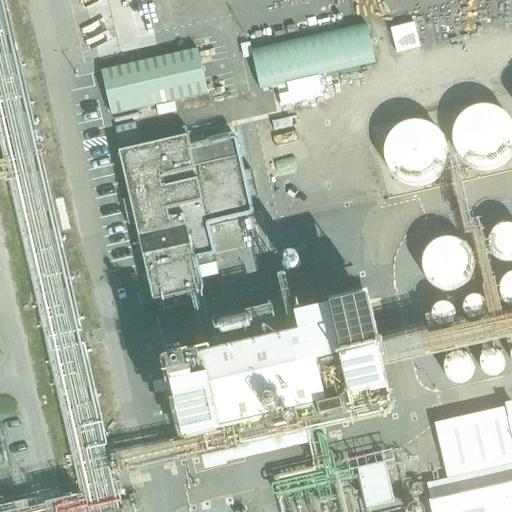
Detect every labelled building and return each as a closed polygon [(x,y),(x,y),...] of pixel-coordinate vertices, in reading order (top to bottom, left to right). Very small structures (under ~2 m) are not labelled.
[(121,511),(114,478),(110,459),(3,0),(0,0),(0,146),(3,159),(9,183),(82,499),(85,511),(121,511)] [(389,29),(396,55),(419,49),(413,23),(389,29)] [(368,27),(252,53),(261,91),(377,67),(368,27)] [(102,71),(112,116),(206,95),(199,51),(102,71)] [(350,75),(327,80),(332,101),(355,96),(350,75)] [(511,122),(511,121),(507,116),(504,113),(498,110),(491,107),(485,107),(478,107),(473,109),(467,112),(462,116),(457,121),(455,126),(453,131),(452,138),(452,144),(454,151),(458,157),(461,161),(465,165),(470,168),(476,171),(482,172),(490,171),(496,170),(501,167),(506,163),(511,157),(511,156),(511,122)] [(448,159),(449,154),(448,147),(446,141),(443,135),(438,130),(433,126),(426,123),(422,122),(415,121),(410,122),(403,124),(397,127),(393,131),(389,135),(386,141),(384,147),(383,154),(384,159),(386,166),(389,172),(393,177),(398,182),(404,185),(409,186),(415,187),(421,186),(427,185),(434,182),(439,178),(443,172),(447,166),(448,159)] [(102,123),(77,129),(89,181),(114,175),(102,123)] [(188,137),(120,153),(131,200),(123,201),(129,226),(136,224),(154,302),(191,293),(202,290),(196,268),(216,264),(207,225),(251,215),(248,201),(258,199),(252,170),(242,173),(234,137),(190,146),(188,137)] [(0,185),(9,183),(3,159),(0,159),(0,185)] [(511,319),(504,321),(496,285),(492,286),(479,222),(473,223),(474,229),(473,230),(456,160),(451,161),(466,237),(473,235),(485,287),(483,290),(486,304),(487,308),(491,324),(381,349),(369,302),(296,317),(300,335),(280,339),(273,310),(210,324),(202,290),(191,293),(206,357),(200,359),(200,357),(178,361),(178,362),(169,364),(185,442),(110,459),(114,478),(162,468),(163,473),(190,467),(188,463),(204,459),(207,471),(228,466),(228,464),(310,446),(316,469),(277,477),(278,479),(275,479),(276,484),(273,486),(271,489),(272,492),(273,495),(275,497),(278,497),(279,499),(336,486),(342,511),(373,511),(373,509),(394,504),(393,496),(405,493),(403,484),(407,483),(406,478),(417,476),(410,447),(332,464),(326,433),(395,418),(390,393),(391,393),(386,370),(453,355),(459,354),(511,343),(511,319)] [(506,263),(511,262),(511,227),(506,227),(500,228),(495,232),(491,237),(490,242),(490,248),(492,254),(496,259),(501,262),(506,263)] [(475,271),(476,266),(475,261),(474,256),(471,250),(468,247),(464,244),(459,241),(454,239),(449,239),(443,239),(438,241),(430,246),(427,250),(424,254),(422,259),(421,265),(422,270),(423,275),(425,279),(427,283),(432,287),(436,290),(440,292),(446,293),(451,293),(457,292),(462,290),(468,285),(472,280),(474,276),(475,271)] [(300,259),(298,258),(296,258),(294,258),(292,259),(290,260),(289,262),(288,265),(289,267),(290,269),(292,271),(294,271),(296,271),(299,271),(300,269),(302,267),(302,265),(302,263),(301,261),(300,259)] [(511,275),(511,276),(507,279),(503,284),(501,290),(501,296),(503,301),(507,306),(511,309),(511,275)] [(136,285),(115,290),(118,302),(139,296),(136,285)] [(487,308),(486,304),(484,301),(481,299),(477,297),(473,298),(470,299),(467,301),(465,305),(464,308),(465,312),(466,315),(469,318),(472,320),(476,320),(480,320),(483,318),(486,315),(487,311),(487,308)] [(455,315),(455,311),(452,308),(449,306),(446,305),(442,305),(438,306),(436,308),(434,312),(433,315),(433,319),(435,323),(438,325),(441,327),(445,327),(448,327),(452,325),(454,322),(455,318),(455,315)] [(503,368),(504,365),(504,361),(502,358),(500,355),(496,353),(493,352),(489,353),(485,354),(483,357),(481,361),(481,365),(482,369),(484,372),(487,374),(491,375),(495,375),(498,374),(501,372),(503,368)] [(464,355),(459,354),(453,355),(449,358),(446,362),(445,367),(445,372),(447,376),(450,380),(455,382),(459,383),(464,382),(469,379),(472,375),(473,371),(473,366),(471,361),(468,357),(464,355)] [(511,511),(511,403),(505,405),(506,409),(436,425),(448,480),(427,485),(431,502),(430,502),(432,511),(511,511)] [(85,511),(82,499),(26,511),(85,511)]
